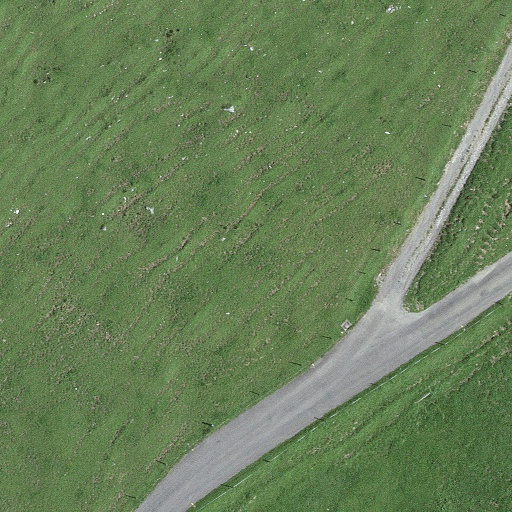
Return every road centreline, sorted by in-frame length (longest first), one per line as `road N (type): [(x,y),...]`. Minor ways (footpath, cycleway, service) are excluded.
road 1 (unclassified): [(159,511),(192,481),(511,271)]
road 2 (track): [(367,367),(511,86)]
